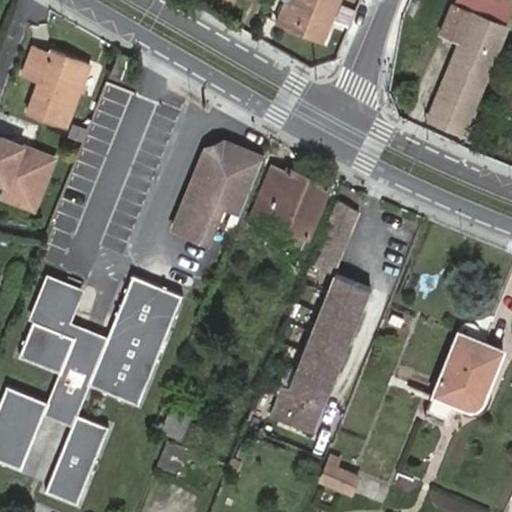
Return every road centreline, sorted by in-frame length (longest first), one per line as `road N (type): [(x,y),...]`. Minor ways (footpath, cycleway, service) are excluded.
road 1 (tertiary): [(75,0),(294,126)]
road 2 (tertiary): [(294,126),(511,228)]
road 3 (tertiary): [(343,112),(149,0)]
road 4 (tertiary): [(511,190),(343,112)]
road 5 (residential): [(343,112),(391,0)]
